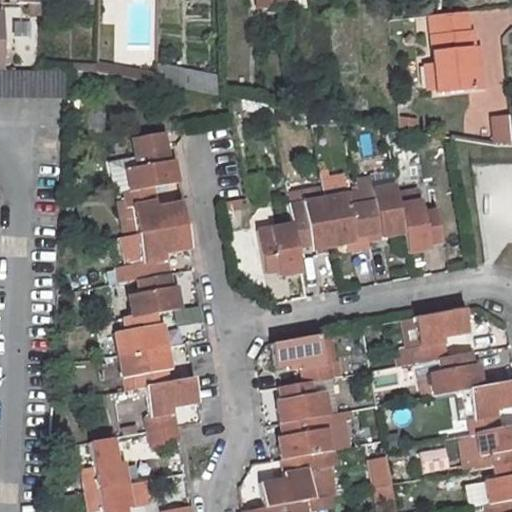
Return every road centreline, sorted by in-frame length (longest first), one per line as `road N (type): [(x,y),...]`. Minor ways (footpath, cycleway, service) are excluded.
road 1 (residential): [(511,310),(489,283),(225,330)]
road 2 (residential): [(225,330),(239,419),(212,491),(216,511)]
road 3 (residential): [(225,330),(187,147)]
